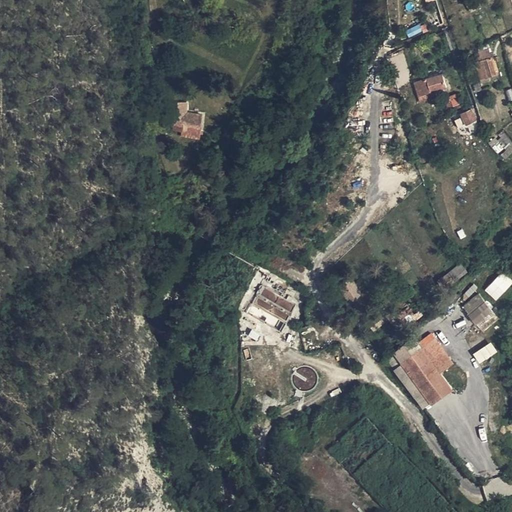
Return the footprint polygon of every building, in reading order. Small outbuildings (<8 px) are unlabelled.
[(481,46),(482,50),(484,55),(494,51),(491,42),(481,46)] [(484,55),(482,50),(479,51),(481,56),(478,57),(484,73),(487,72),(489,77),(494,75),(492,71),(500,67),(494,51),(484,55)] [(423,76),(427,89),(436,86),(452,80),(448,67),(423,76)] [(436,86),(427,89),(430,97),(439,94),(436,86)] [(181,89),(183,109),(198,113),(196,88),(181,89)] [(460,102),(467,99),(464,90),(457,93),(460,102)] [(475,126),(483,119),(477,104),(468,107),(469,110),(461,113),(464,122),(472,118),(475,126)] [(187,127),(204,128),(203,114),(198,113),(183,109),(178,108),(179,121),(186,121),(187,127)] [(484,123),(483,119),(475,126),(475,127),(484,123)] [(447,287),(467,272),(460,263),(441,278),(447,287)] [(484,290),(495,301),(511,283),(511,281),(502,272),(484,290)] [(359,279),(347,286),(354,297),(365,290),(359,279)] [(254,307),(287,320),(295,302),(261,288),(254,307)] [(461,307),(482,332),(498,318),(478,294),(461,307)] [(420,313),(409,300),(400,307),(411,320),(420,313)] [(432,325),(421,334),(420,335),(424,341),(410,351),(407,357),(433,394),(434,395),(453,381),(441,365),(453,356),(432,325)] [(410,351),(420,335),(415,328),(398,344),(405,355),(410,351)] [(473,354),(479,364),(497,352),(491,342),(473,354)] [(405,355),(398,344),(390,351),(396,361),(405,355)] [(396,361),(401,367),(407,357),(405,355),(396,361)] [(424,400),(433,394),(407,357),(401,367),(405,373),(424,400)] [(319,381),(311,366),(294,374),(302,389),(319,381)]
